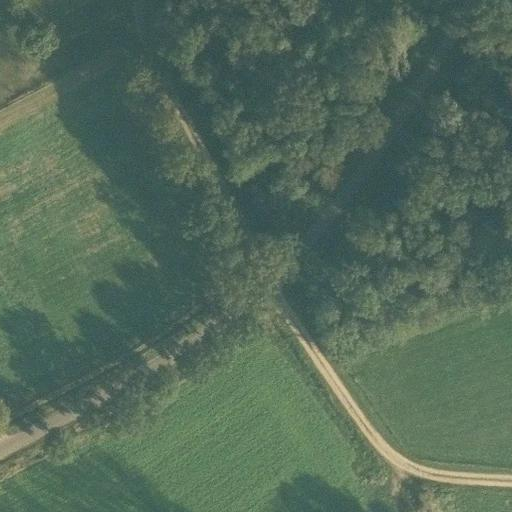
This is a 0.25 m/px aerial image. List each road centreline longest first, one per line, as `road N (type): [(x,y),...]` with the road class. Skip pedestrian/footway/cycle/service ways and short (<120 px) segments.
road 1 (unclassified): [(0,453),(124,391),(270,296),(471,0)]
road 2 (track): [(511,484),(428,479),(394,464),(357,424),(270,296),(150,48)]
